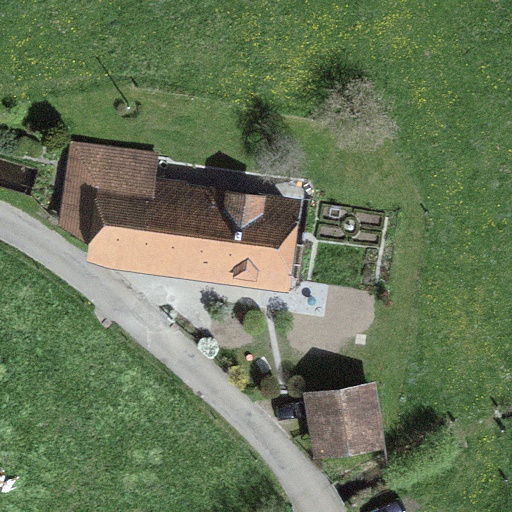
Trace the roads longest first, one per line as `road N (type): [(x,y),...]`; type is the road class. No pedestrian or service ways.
road 1 (unclassified): [(0,219),(101,283),(203,373),(305,484),(320,511)]
road 2 (track): [(469,511),(483,476),(472,321)]
